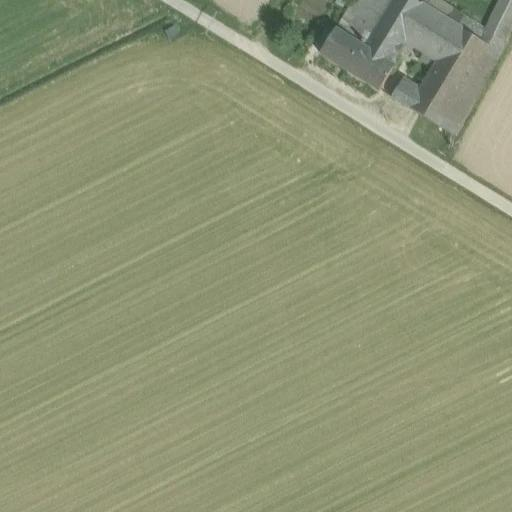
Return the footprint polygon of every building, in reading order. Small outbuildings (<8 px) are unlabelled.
[(413,0),(354,0),(336,30),(394,67),(399,59),(397,57),(406,43),(437,62),(437,63),(419,93),(418,94),(409,109),(456,138),(473,106),(500,54),(447,21),(413,0)] [(413,0),(447,21),(454,11),(435,0),(413,0)] [(511,0),(499,0),(485,32),(505,44),(511,30),(511,0)] [(464,18),(454,11),(447,21),(500,54),(505,44),(485,32),(463,19),(464,18)] [(394,67),(336,30),(321,55),(380,91),(395,67),(394,67)] [(401,82),(391,98),(409,109),(418,94),(419,93),(401,82)]
